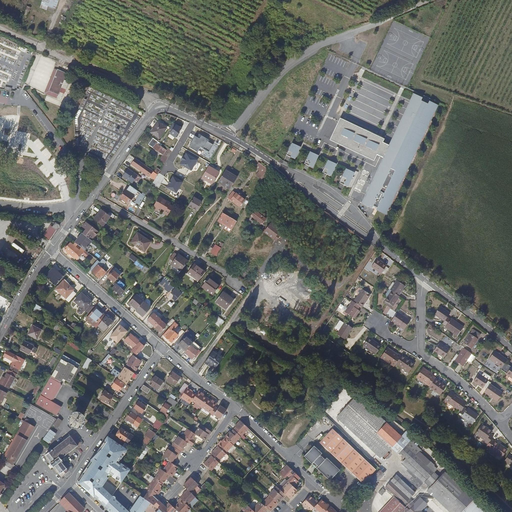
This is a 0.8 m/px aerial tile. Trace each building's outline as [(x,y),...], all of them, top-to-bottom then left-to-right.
[(42,0),(41,3),(56,10),(60,0),(42,0)] [(45,94),(58,97),(66,71),(52,67),(45,94)] [(340,117),(330,140),(367,157),(375,161),(378,155),(385,158),(376,177),(370,174),(361,193),(367,195),(363,204),(372,208),(372,206),(379,209),(379,211),(387,215),(439,103),(415,92),(390,145),(384,142),(385,139),(340,117)] [(151,132),(159,138),(166,128),(158,122),(151,132)] [(172,142),(175,144),(179,137),(181,134),(178,132),(172,142)] [(191,148),(198,152),(201,147),(209,151),(212,144),(208,141),(208,140),(202,136),(200,139),(196,137),(190,145),(192,146),(191,148)] [(158,160),(163,164),(171,151),(166,148),(165,150),(160,147),(161,144),(152,137),(148,144),(154,149),(153,150),(158,154),(159,153),(162,155),(158,160)] [(291,143),(285,155),(294,159),(300,147),(291,143)] [(310,152),(304,164),(313,168),(318,156),(310,152)] [(180,164),(192,171),(199,160),(193,157),(187,153),(180,164)] [(152,172),(152,171),(142,164),(134,158),(130,164),(148,177),(149,175),(152,172)] [(328,161),(322,173),(331,177),(337,165),(328,161)] [(257,170),(264,174),(265,172),(267,168),(258,163),(255,168),(257,170)] [(207,166),(201,177),(212,183),(218,172),(207,166)] [(131,183),(137,175),(127,168),(121,176),(131,183)] [(346,169),(340,183),(348,187),(355,173),(346,169)] [(223,177),(235,184),(238,178),(226,171),(223,177)] [(168,187),(176,193),(183,183),(175,177),(168,187)] [(230,190),(235,184),(223,177),(218,184),(224,186),(230,190)] [(126,204),(137,191),(129,186),(119,199),(126,204)] [(238,206),(243,200),(235,193),(234,194),(232,192),(227,198),(230,199),(229,200),(238,206)] [(134,203),(138,205),(143,196),(140,193),(134,203)] [(201,202),(193,197),(187,206),(196,211),(201,202)] [(164,212),(164,213),(164,214),(169,206),(168,206),(169,204),(158,198),(153,207),(156,209),(157,210),(160,209),(161,209),(165,211),(164,212)] [(100,210),(93,219),(101,226),(109,216),(100,210)] [(261,223),(264,218),(254,211),(251,216),(261,223)] [(230,232),(236,221),(222,213),(218,221),(226,226),(224,229),(230,232)] [(257,228),(261,223),(251,216),(247,221),(257,228)] [(275,241),(278,237),(274,234),(279,228),(270,220),(262,230),(275,241)] [(86,230),(82,234),(91,241),(94,236),(95,237),(98,233),(97,233),(97,232),(86,224),(83,227),(86,230)] [(49,240),(56,230),(52,227),(50,226),(43,236),(49,240)] [(137,232),(131,242),(145,250),(151,240),(137,232)] [(77,245),(84,251),(89,245),(92,241),(91,241),(82,234),(75,243),(77,245)] [(145,250),(131,242),(130,243),(145,252),(152,241),(151,240),(145,250)] [(23,262),(32,250),(18,241),(15,245),(21,249),(15,257),(23,262)] [(84,254),(86,252),(84,251),(77,245),(76,246),(73,244),(73,245),(70,243),(65,249),(67,252),(70,254),(76,259),(81,252),(84,254)] [(210,253),(215,257),(220,249),(218,248),(216,246),(214,245),(210,253)] [(178,251),(188,259),(189,258),(179,250),(178,251)] [(175,263),(181,268),(188,259),(178,251),(178,252),(173,258),(171,261),(175,263)] [(99,262),(97,264),(101,267),(106,262),(102,259),(99,262)] [(138,259),(137,260),(136,260),(134,263),(137,266),(142,270),(141,271),(144,273),(148,268),(138,259)] [(381,273),(383,275),(388,269),(385,267),(386,265),(376,259),(370,267),(380,274),(381,273)] [(89,270),(91,271),(97,265),(97,264),(99,262),(97,260),(89,270)] [(194,261),(194,262),(205,270),(206,269),(194,261)] [(194,262),(187,271),(198,279),(205,270),(194,262)] [(97,265),(91,271),(99,278),(101,275),(103,273),(104,271),(97,265)] [(112,266),(105,275),(113,283),(121,274),(112,266)] [(45,278),(54,286),(62,277),(53,269),(45,278)] [(197,280),(198,279),(187,271),(186,272),(197,280)] [(208,278),(219,286),(220,284),(207,276),(203,281),(204,282),(208,278)] [(164,288),(168,292),(173,286),(163,277),(162,279),(168,284),(164,288)] [(219,286),(208,278),(204,282),(201,286),(212,294),(219,286)] [(162,279),(158,283),(164,288),(168,284),(162,279)] [(396,280),(389,290),(391,291),(397,296),(400,292),(404,286),(396,280)] [(63,281),(56,290),(59,292),(65,297),(72,289),(68,286),(63,281)] [(119,281),(112,288),(120,296),(124,291),(121,288),(124,285),(119,281)] [(179,293),(173,288),(170,292),(174,295),(171,299),(174,301),(179,295),(179,294),(179,293)] [(353,302),(360,306),(361,307),(370,294),(362,289),(353,302)] [(223,290),(222,291),(234,299),(226,309),(215,301),(214,302),(227,311),(236,299),(223,290)] [(234,299),(222,291),(215,301),(226,309),(234,299)] [(398,296),(397,296),(391,291),(383,301),(388,305),(389,303),(393,305),(398,296)] [(76,303),(83,295),(80,293),(73,301),(76,303)] [(135,309),(143,301),(135,294),(127,302),(135,309)] [(91,302),(83,295),(76,303),(79,305),(84,310),(91,302)] [(149,307),(143,301),(135,309),(135,310),(142,316),(149,307)] [(357,310),(360,306),(353,302),(351,301),(349,304),(350,304),(344,312),(353,318),(358,310),(357,310)] [(43,316),(46,311),(38,305),(34,303),(31,308),(43,316)] [(255,317),(287,335),(294,324),(262,306),(255,317)] [(446,317),(449,313),(440,306),(434,314),(441,319),(444,321),(446,317)] [(88,320),(96,327),(98,325),(104,316),(105,315),(99,311),(99,312),(95,308),(89,315),(91,317),(88,320)] [(409,321),(396,312),(390,320),(400,327),(399,328),(402,330),(409,321)] [(146,320),(154,327),(160,320),(152,314),(146,320)] [(111,321),(108,318),(107,319),(104,316),(98,325),(104,330),(111,321)] [(221,327),(224,320),(217,317),(214,324),(221,327)] [(449,319),(446,317),(444,321),(442,323),(445,326),(444,327),(456,336),(462,327),(450,318),(449,319)] [(58,332),(57,333),(62,335),(63,333),(61,332),(59,331),(60,330),(62,331),(65,324),(61,322),(60,320),(54,330),(58,332)] [(166,325),(160,320),(154,327),(160,332),(166,325)] [(174,322),(163,335),(171,342),(177,335),(172,331),(177,325),(174,322)] [(343,339),(351,328),(343,323),(336,334),(343,339)] [(119,325),(109,337),(117,343),(126,331),(119,325)] [(27,334),(35,339),(40,330),(32,326),(27,334)] [(470,334),(464,344),(473,350),(479,340),(482,336),(476,332),(474,336),(471,335),(470,334)] [(133,348),(130,351),(133,353),(136,355),(143,346),(129,334),(124,340),(133,348)] [(181,347),(185,350),(192,342),(185,336),(179,343),(182,345),(181,347)] [(362,345),(375,354),(380,346),(368,337),(362,345)] [(24,341),(19,350),(28,355),(33,346),(24,341)] [(443,358),(449,350),(440,343),(437,346),(434,351),(443,358)] [(190,346),(184,352),(192,358),(197,352),(190,346)] [(394,364),(399,357),(386,348),(380,357),(393,366),(394,364)] [(463,366),(472,354),(464,348),(459,355),(455,361),(463,366)] [(205,361),(205,362),(211,367),(213,364),(216,366),(223,357),(213,350),(205,361)] [(489,358),(501,367),(505,362),(507,360),(495,350),(489,358)] [(8,370),(16,374),(23,361),(6,351),(3,357),(13,362),(8,370)] [(35,403),(54,414),(58,406),(49,401),(50,399),(50,400),(53,398),(60,385),(60,383),(59,382),(60,380),(61,381),(63,377),(69,381),(77,368),(76,368),(78,363),(63,355),(35,403)] [(132,356),(127,365),(135,370),(138,366),(137,365),(139,361),(132,356)] [(399,357),(394,364),(407,373),(413,365),(400,356),(399,357)] [(87,358),(82,367),(85,369),(91,360),(87,358)] [(511,367),(505,362),(501,367),(500,369),(506,373),(505,374),(511,378),(511,366),(511,367)] [(116,378),(126,384),(131,377),(135,379),(138,374),(134,372),(133,373),(124,366),(120,373),(116,378)] [(415,378),(429,387),(434,379),(435,378),(432,376),(422,368),(415,378)] [(16,374),(8,370),(4,378),(2,377),(0,380),(0,384),(8,389),(16,374)] [(172,372),(166,380),(174,385),(179,377),(172,372)] [(489,385),(490,383),(487,381),(487,380),(478,373),(472,381),(482,388),(482,387),(485,389),(489,385)] [(163,382),(163,381),(155,376),(149,384),(157,389),(161,383),(162,384),(163,383),(163,382)] [(445,387),(434,379),(429,387),(428,388),(439,396),(445,387)] [(123,385),(116,380),(111,387),(118,391),(123,385)] [(184,383),(179,391),(183,393),(187,388),(188,386),(184,383)] [(147,393),(150,389),(143,384),(141,388),(147,393)] [(501,394),(489,385),(485,389),(483,392),(495,401),(501,394)] [(183,393),(180,398),(189,404),(192,401),(196,395),(192,392),(190,391),(190,390),(187,388),(183,393)] [(104,391),(99,399),(107,404),(109,401),(111,402),(113,398),(112,397),(112,396),(104,391)] [(202,394),(199,391),(196,395),(192,401),(201,407),(207,398),(203,396),(201,395),(202,394)] [(457,410),(462,402),(453,395),(447,403),(457,410)] [(170,397),(167,400),(174,405),(177,402),(170,397)] [(211,401),(207,398),(201,407),(211,413),(215,407),(217,404),(214,401),(213,402),(211,401)] [(138,401),(134,407),(142,413),(146,406),(138,401)] [(381,459),(393,447),(402,438),(367,404),(365,402),(345,423),(381,459)] [(161,410),(160,412),(166,417),(168,415),(169,413),(166,411),(170,406),(165,403),(160,409),(161,410)] [(218,409),(215,407),(211,413),(210,414),(213,416),(214,414),(220,419),(227,410),(220,405),(218,409)] [(466,409),(463,407),(458,413),(461,416),(461,417),(471,424),(477,416),(467,408),(466,409)] [(132,425),(138,417),(131,412),(126,420),(132,425)] [(76,416),(74,416),(73,417),(72,418),(71,420),(72,422),(73,423),(75,424),(76,425),(77,424),(79,423),(80,422),(80,420),(80,419),(79,417),(78,416),(76,416)] [(58,427),(62,420),(58,418),(54,425),(58,427)] [(24,421),(21,420),(20,422),(22,424),(4,455),(8,458),(7,461),(12,464),(33,427),(28,424),(30,422),(25,419),(24,421)] [(157,420),(153,426),(158,429),(162,424),(162,423),(157,420)] [(234,430),(241,437),(249,429),(241,421),(235,427),(236,427),(234,430)] [(148,429),(150,430),(155,433),(158,429),(153,426),(151,424),(148,429)] [(202,425),(195,434),(204,440),(206,436),(208,434),(209,435),(212,431),(203,425),(202,425)] [(490,440),(487,437),(489,435),(491,433),(481,425),(474,435),(485,442),(483,444),(486,446),(490,440)] [(50,428),(40,442),(47,447),(58,434),(50,428)] [(116,435),(128,443),(132,437),(120,428),(116,435)] [(188,429),(181,438),(187,442),(188,442),(192,446),(195,441),(192,439),(195,434),(188,429)] [(363,484),(376,470),(333,429),(320,443),(363,484)] [(146,436),(151,439),(155,433),(150,430),(146,436)] [(225,437),(226,438),(233,445),(241,437),(234,430),(231,433),(230,432),(225,437)] [(61,459),(78,446),(76,444),(79,442),(73,434),(70,436),(52,450),(50,452),(48,453),(45,455),(51,463),(50,464),(51,465),(53,467),(53,468),(54,467),(59,472),(61,471),(62,469),(65,467),(64,465),(64,464),(61,459)] [(146,436),(142,441),(147,445),(151,439),(146,436)] [(178,436),(172,445),(180,451),(187,442),(181,438),(178,436)] [(219,446),(226,453),(233,445),(226,438),(222,441),(221,443),(220,442),(217,445),(219,446)] [(393,447),(398,452),(407,443),(402,438),(393,447)] [(119,461),(127,449),(112,439),(109,443),(105,440),(104,442),(105,443),(81,478),(80,481),(93,494),(105,505),(111,496),(117,488),(121,482),(122,482),(128,473),(130,469),(119,461)] [(493,443),(490,440),(486,446),(485,448),(488,450),(501,458),(506,450),(494,442),(493,443)] [(93,494),(80,481),(81,478),(82,476),(93,460),(105,443),(104,442),(88,465),(77,481),(81,484),(82,484),(83,485),(93,494)] [(407,443),(398,452),(399,452),(406,446),(408,444),(407,443)] [(169,460),(171,462),(174,458),(176,455),(177,455),(180,451),(172,445),(168,449),(162,456),(169,460)] [(212,456),(218,462),(226,453),(219,446),(211,455),(212,456)] [(331,481),(341,470),(327,458),(326,460),(321,455),(323,454),(314,446),(304,456),(312,464),(314,462),(319,466),(317,468),(331,481)] [(434,474),(406,446),(399,452),(406,459),(403,463),(424,484),(434,474)] [(204,464),(211,471),(219,463),(218,462),(212,456),(204,464)] [(169,460),(162,470),(170,475),(172,477),(175,474),(173,473),(175,470),(177,467),(173,463),(171,462),(169,460)] [(298,481),(301,478),(287,465),(280,473),(285,478),(287,480),(292,485),(297,480),(298,481)] [(161,469),(155,478),(162,484),(163,484),(167,478),(168,478),(170,475),(162,470),(161,469)] [(434,474),(424,484),(429,489),(445,474),(439,469),(434,474)] [(381,471),(380,471),(372,479),(377,484),(385,475),(381,471)] [(445,474),(429,489),(427,492),(431,496),(434,494),(448,508),(463,493),(445,474)] [(393,498),(392,499),(405,511),(419,511),(426,506),(419,500),(413,506),(410,503),(408,500),(414,494),(396,476),(385,487),(403,505),(401,507),(393,498)] [(191,492),(199,485),(196,482),(191,477),(183,485),(186,487),(188,490),(191,492)] [(156,493),(158,494),(160,492),(159,491),(158,490),(160,487),(162,484),(155,478),(154,478),(151,483),(148,487),(150,488),(156,493)] [(370,491),(377,484),(372,479),(365,487),(370,491)] [(292,485),(287,480),(282,485),(285,488),(282,491),(287,495),(291,500),(294,497),(293,496),(292,495),(294,493),(297,490),(294,487),(292,485)] [(284,498),(287,495),(282,491),(277,486),(269,495),(270,495),(278,503),(281,500),(283,497),(284,498)] [(150,488),(143,498),(149,502),(154,505),(158,500),(154,496),(156,493),(150,488)] [(188,505),(196,497),(191,492),(188,490),(180,498),(188,505)] [(59,503),(68,511),(69,511),(81,511),(84,508),(71,495),(69,493),(59,503)] [(482,511),(463,493),(448,508),(452,511),(482,511)] [(95,497),(105,506),(105,505),(93,494),(93,495),(95,497)] [(434,499),(446,511),(448,508),(434,494),(431,496),(431,497),(434,499)] [(111,511),(133,511),(133,510),(132,510),(130,510),(129,511),(128,511),(114,498),(115,497),(114,496),(113,495),(111,496),(105,505),(105,506),(111,511)] [(140,495),(128,511),(129,511),(130,510),(132,510),(133,510),(133,511),(141,511),(149,502),(143,498),(140,495)] [(278,503),(270,495),(262,503),(269,509),(270,511),(273,508),(275,506),(276,507),(279,504),(278,503)] [(303,504),(311,511),(313,509),(320,503),(316,500),(315,501),(312,497),(309,498),(303,504)] [(417,497),(410,503),(413,506),(419,500),(433,499),(434,499),(431,497),(417,497)] [(188,505),(180,498),(177,501),(179,503),(177,505),(174,508),(175,508),(178,511),(187,511),(191,508),(188,505)] [(405,511),(392,499),(379,511),(405,511)] [(320,503),(313,509),(316,511),(326,511),(331,506),(328,503),(327,505),(325,502),(322,500),(320,503)] [(260,501),(252,509),(254,511),(265,511),(269,509),(262,503),(260,501)] [(162,511),(171,511),(175,508),(174,508),(170,504),(166,507),(162,503),(158,508),(159,509),(162,511)]
